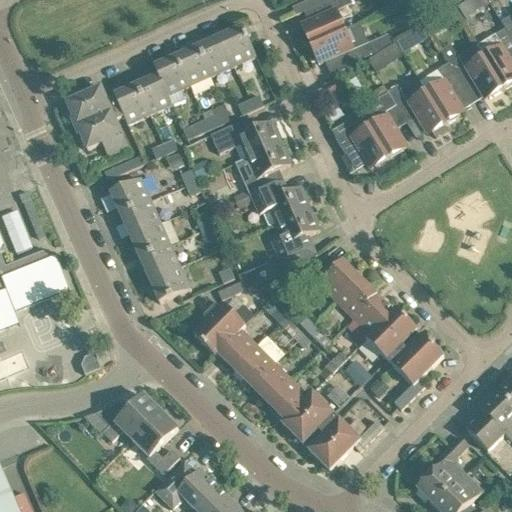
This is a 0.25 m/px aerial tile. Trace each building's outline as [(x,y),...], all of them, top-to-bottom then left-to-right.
[(304,32),(311,47),(346,32),(339,17),(337,18),(335,14),(345,10),(341,0),(335,0),(325,5),(322,6),(327,17),(304,26),(306,31),(304,32)] [(322,0),(314,0),(312,1),(315,9),(322,6),(325,5),(322,0)] [(312,1),(303,5),(306,13),(315,9),(312,1)] [(303,5),(293,9),(297,17),(306,13),(303,5)] [(429,26),(435,36),(459,22),(451,9),(438,17),(440,20),(429,26)] [(431,14),(421,18),(424,25),(434,20),(431,14)] [(511,17),(511,18),(502,24),(506,31),(511,40),(511,17)] [(346,32),(311,47),(317,62),(319,61),(322,66),(326,64),(332,78),(350,70),(351,73),(366,64),(364,61),(375,56),(371,44),(369,45),(360,25),(346,32)] [(244,29),(222,39),(235,70),(257,60),(244,29)] [(506,31),(478,48),(504,92),(511,87),(511,62),(511,61),(511,40),(506,31)] [(222,39),(200,49),(213,79),(235,70),(222,39)] [(405,40),(397,45),(404,56),(412,51),(405,40)] [(451,46),(441,53),(449,66),(464,91),(474,84),(484,100),(485,101),(489,98),(490,100),(504,92),(478,48),(459,59),(451,46)] [(200,49),(178,59),(191,89),(213,79),(200,49)] [(380,55),(369,62),(376,75),(388,68),(380,55)] [(155,69),(159,78),(169,99),(191,89),(178,59),(155,69)] [(449,66),(420,84),(427,94),(447,127),(461,118),(460,116),(464,113),(464,112),(454,97),(464,91),(449,66)] [(159,78),(137,88),(150,118),(173,108),(169,99),(159,78)] [(326,89),(334,102),(348,93),(340,80),(326,89)] [(419,80),(401,92),(410,107),(418,120),(426,134),(428,136),(432,133),(433,135),(436,140),(449,132),(446,128),(447,127),(427,94),(420,84),(419,80)] [(115,98),(116,99),(124,118),(125,120),(129,128),(150,118),(137,88),(115,98)] [(398,88),(388,94),(389,95),(389,96),(400,114),(407,126),(418,120),(410,107),(401,92),(398,88)] [(67,105),(81,137),(124,118),(116,99),(108,103),(102,89),(67,105)] [(382,106),(363,117),(365,121),(390,162),(404,153),(403,151),(407,148),(397,132),(390,120),(400,114),(389,96),(389,95),(379,101),(382,106)] [(260,99),(250,103),(254,114),(265,109),(260,99)] [(254,114),(250,103),(239,108),(244,118),(254,114)] [(206,122),(207,125),(210,134),(233,124),(226,107),(203,116),(206,122)] [(124,118),(81,137),(88,152),(103,146),(109,159),(129,150),(117,124),(125,120),(124,118)] [(242,147),(248,160),(282,145),(280,140),(281,140),(276,128),(275,129),(272,124),(253,132),(249,122),(254,120),(253,119),(211,137),(220,156),(242,147)] [(338,131),(332,134),(337,141),(336,142),(346,158),(358,150),(371,171),(375,168),(376,170),(390,162),(365,121),(341,136),(338,131)] [(206,122),(184,131),(189,143),(210,134),(207,125),(206,122)] [(174,142),(163,147),(168,157),(179,153),(174,142)] [(234,199),(237,205),(277,187),(273,176),(292,167),(289,162),(291,161),(286,150),(284,150),(282,145),(248,160),(254,174),(243,179),(249,192),(234,199)] [(168,157),(163,147),(152,151),(157,162),(168,157)] [(142,158),(133,162),(137,171),(146,167),(142,158)] [(133,162),(123,167),(127,175),(137,171),(133,162)] [(192,168),(198,183),(213,176),(207,162),(192,168)] [(123,167),(114,171),(118,180),(127,175),(123,167)] [(118,180),(114,171),(105,175),(109,184),(118,180)] [(193,173),(182,177),(187,188),(197,184),(193,173)] [(111,195),(121,217),(151,203),(142,181),(111,195)] [(197,184),(187,188),(192,199),(202,195),(197,184)] [(271,213),(277,226),(311,211),(309,206),(311,205),(306,194),(304,195),(301,189),(282,198),(277,187),(237,205),(240,212),(255,205),(260,218),(271,213)] [(121,217),(131,239),(161,226),(151,203),(121,217)] [(318,258),(309,238),(321,233),(319,227),(320,227),(315,215),(313,216),(311,211),(277,226),(283,240),(272,245),(286,275),(310,265),(318,258)] [(3,220),(17,256),(32,250),(18,214),(3,220)] [(197,224),(202,235),(213,230),(208,219),(197,224)] [(161,226),(131,239),(141,261),(171,248),(171,247),(180,243),(170,222),(162,226),(161,226)] [(213,230),(202,235),(207,246),(218,241),(213,230)] [(0,335),(21,327),(17,315),(71,293),(57,259),(51,261),(47,252),(6,269),(1,256),(7,253),(0,235),(0,335)] [(141,261),(151,283),(181,270),(171,248),(141,261)] [(245,291),(274,278),(268,263),(239,276),(245,291)] [(343,263),(320,287),(336,303),(360,280),(343,263)] [(181,270),(151,283),(161,306),(191,292),(181,270)] [(220,275),(224,285),(235,280),(230,270),(220,275)] [(320,277),(314,271),(305,280),(311,286),(320,277)] [(336,303),(354,321),(377,297),(360,280),(336,303)] [(394,314),(377,297),(354,321),(371,337),(394,314)] [(254,320),(235,301),(227,309),(225,307),(195,338),(216,359),(219,356),(242,333),(254,320)] [(270,303),(264,310),(271,317),(278,311),(270,303)] [(371,337),(366,342),(389,365),(421,335),(397,311),(394,314),(371,337)] [(287,320),(281,327),(297,343),(304,336),(287,320)] [(301,327),(308,334),(315,327),(307,320),(301,327)] [(315,327),(308,334),(315,341),(322,334),(315,327)] [(219,356),(235,373),(259,349),(242,333),(219,356)] [(413,388),(395,406),(402,413),(426,389),(420,383),(445,359),(421,335),(389,365),(413,388)] [(304,336),(297,343),(305,351),(311,344),(304,336)] [(235,373),(252,390),(276,366),(259,349),(235,373)] [(82,367),(86,377),(102,371),(96,355),(86,359),(82,367)] [(341,355),(333,363),(339,370),(347,362),(341,355)] [(333,363),(326,369),(333,376),(339,370),(333,363)] [(347,374),(362,389),(372,379),(357,364),(347,374)] [(252,390),(269,406),(292,383),(276,366),(252,390)] [(511,381),(499,395),(511,408),(511,381)] [(372,392),(381,401),(391,391),(382,382),(372,392)] [(269,406),(286,423),(309,399),(292,383),(269,406)] [(349,398),(338,387),(328,398),(339,409),(349,398)] [(283,426),(307,450),(337,419),(313,395),(309,399),(286,423),(283,426)] [(506,437),(511,443),(511,408),(499,395),(481,413),(484,416),(506,437)] [(133,443),(161,414),(145,398),(117,426),(110,429),(98,416),(85,420),(102,437),(104,435),(113,444),(124,433),(133,443)] [(161,414),(133,443),(150,459),(148,461),(164,478),(181,461),(172,452),(164,461),(157,454),(179,432),(161,414)] [(506,437),(484,416),(468,433),(482,447),(489,454),(506,437)] [(337,419),(307,450),(331,473),(355,449),(361,454),(384,430),(378,424),(370,432),(358,421),(349,430),(337,419)] [(461,439),(449,452),(457,460),(470,448),(461,439)] [(445,463),(418,491),(429,502),(460,471),(453,464),(457,460),(449,452),(441,460),(445,463)] [(0,467),(0,511),(19,511),(0,468),(0,467)] [(182,468),(155,494),(173,511),(174,511),(185,501),(196,511),(218,489),(201,472),(194,479),(182,468)] [(429,502),(439,511),(441,511),(471,482),(460,471),(429,502)] [(441,511),(464,511),(482,494),(471,482),(441,511)] [(228,511),(235,506),(218,489),(196,511),(195,511),(228,511)] [(464,511),(475,511),(471,508),(484,495),(482,494),(464,511)] [(130,499),(120,510),(122,511),(136,511),(140,508),(130,499)]
